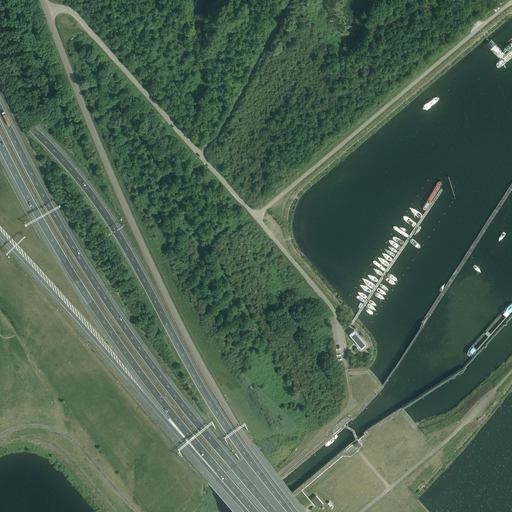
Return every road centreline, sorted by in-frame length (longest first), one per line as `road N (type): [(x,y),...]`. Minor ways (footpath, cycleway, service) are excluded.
road 1 (unclassified): [(300,511),(187,341),(46,11)]
road 2 (motorway): [(289,511),(212,405),(97,202),(0,103)]
road 3 (motorway): [(270,511),(117,316),(0,109)]
road 4 (motorway): [(0,143),(132,363),(252,511)]
road 5 (unclassified): [(255,217),(336,314),(350,398),(231,511)]
road 6 (motorway): [(0,233),(250,511)]
road 7 (unclassified): [(255,217),(500,11)]
road 8 (unclassified): [(46,11),(74,13),(255,217)]
road 9 (unclassified): [(137,511),(64,434),(31,425),(0,435)]
